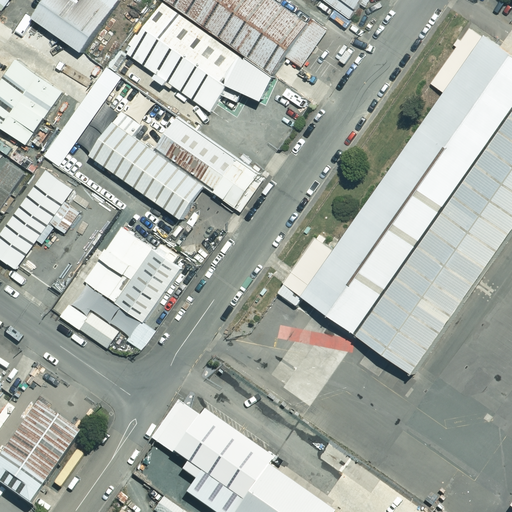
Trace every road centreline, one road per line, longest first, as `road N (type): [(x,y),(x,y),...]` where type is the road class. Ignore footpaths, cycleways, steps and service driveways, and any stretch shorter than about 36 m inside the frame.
road 1 (residential): [(427,0),(144,405)]
road 2 (residential): [(0,304),(144,405)]
road 3 (residential): [(144,405),(70,511)]
